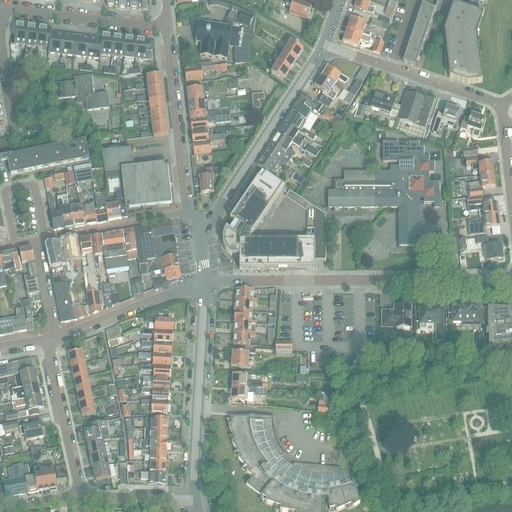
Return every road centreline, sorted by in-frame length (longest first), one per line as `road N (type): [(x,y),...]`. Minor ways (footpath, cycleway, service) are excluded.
road 1 (residential): [(203,283),(511,278)]
road 2 (tertiary): [(194,501),(203,283)]
road 3 (tertiary): [(205,225),(323,46)]
road 4 (residential): [(187,212),(168,28)]
road 5 (residential): [(3,7),(168,28)]
road 6 (residential): [(79,493),(46,339)]
road 7 (residential): [(56,337),(203,283)]
road 8 (residential): [(44,238),(187,212)]
road 9 (residential): [(14,244),(6,189),(33,188),(44,238)]
